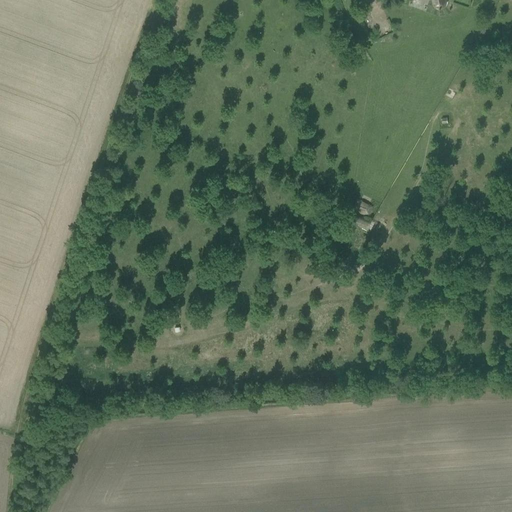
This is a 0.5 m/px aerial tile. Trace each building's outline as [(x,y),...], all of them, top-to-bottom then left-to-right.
[(432,0),(433,4),(433,5),(434,7),(436,8),(437,8),(439,9),(441,8),(443,7),(444,6),(445,5),(445,3),(445,1),(444,0),(432,0)] [(365,9),(359,12),(368,33),(375,30),(365,9)] [(490,118),(481,121),(483,130),(493,127),(490,118)] [(356,200),(352,210),(367,216),(371,206),(356,200)] [(345,220),(367,229),(370,221),(348,212),(345,220)]
